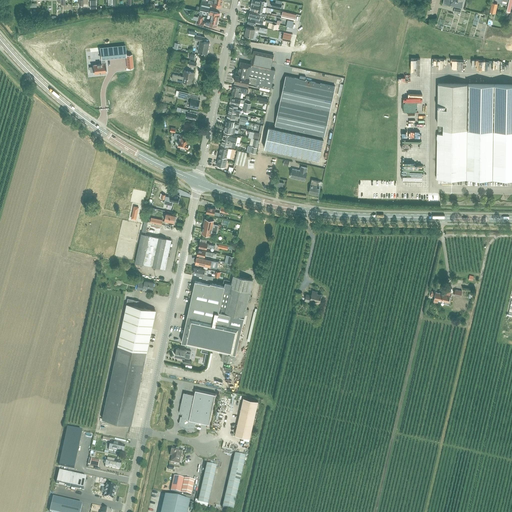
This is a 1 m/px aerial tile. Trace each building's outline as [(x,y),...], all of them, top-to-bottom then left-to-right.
[(251,9),(257,11),(262,12),(264,7),(252,4),(251,9)] [(212,16),(211,18),(219,20),(220,16),(218,15),(219,13),(209,11),(210,8),(202,6),(201,10),(208,12),(208,15),(212,16)] [(283,11),(281,16),(295,19),(297,14),(283,11)] [(264,21),(264,18),(260,17),(261,14),(250,12),(249,17),(264,21)] [(218,24),(219,20),(211,18),(211,22),(206,21),(205,24),(216,26),(216,24),(218,24)] [(247,29),(245,35),(250,36),(250,35),(254,36),(255,29),(260,30),(261,27),(253,25),(252,28),(248,27),(248,29),(247,29)] [(195,40),(200,41),(198,51),(207,54),(210,42),(204,41),(205,37),(196,35),(195,40)] [(105,59),(126,57),(127,68),(133,67),(132,54),(126,55),(125,45),(100,47),(102,64),(93,65),(93,67),(89,67),(90,72),(93,72),(94,73),(106,72),(106,64),(105,64),(105,59)] [(236,75),(235,82),(248,85),(248,84),(271,89),(275,70),(271,69),(274,55),(254,51),(251,64),(241,62),(238,75),(236,75)] [(409,58),(409,78),(414,78),(415,72),(418,72),(418,75),(427,75),(427,58),(409,58)] [(442,58),(441,72),(451,73),(452,59),(442,58)] [(464,59),(463,72),(471,73),(471,59),(464,59)] [(172,79),(184,82),(190,83),(192,77),(193,77),(194,73),(185,70),(184,75),(185,75),(185,76),(173,74),(172,79)] [(286,76),(276,125),(275,128),(269,127),(264,148),(319,160),(335,86),(286,76)] [(437,134),(437,179),(467,179),(511,180),(511,84),(468,84),(438,84),(438,124),(443,124),(443,134),(437,134)] [(234,86),(232,95),(237,96),(241,97),(242,93),(246,94),(248,89),(245,88),(234,86)] [(199,95),(179,91),(177,90),(176,95),(178,96),(178,97),(191,100),(189,106),(198,108),(200,99),(198,99),(199,95)] [(401,111),(425,112),(425,105),(418,105),(418,103),(401,102),(401,111)] [(230,105),(229,111),(240,113),(241,110),(237,109),(238,106),(230,105)] [(181,113),(188,114),(187,117),(196,120),(197,114),(189,112),(189,110),(182,108),(181,113)] [(226,125),(236,127),(238,128),(239,125),(234,124),(235,121),(227,119),(226,125)] [(236,127),(226,125),(224,131),(234,133),(236,127)] [(401,132),(401,140),(413,140),(423,140),(423,138),(418,138),(418,137),(424,137),(424,132),(420,132),(420,134),(415,134),(415,131),(411,131),(411,135),(408,135),(408,132),(401,132)] [(190,147),(190,145),(190,144),(189,144),(190,143),(189,143),(190,138),(182,136),(182,135),(175,133),(174,138),(179,139),(178,141),(179,141),(178,146),(181,146),(181,149),(185,150),(185,147),(188,148),(188,147),(189,148),(189,147),(190,147)] [(224,133),(223,139),(236,142),(237,139),(238,136),(224,133)] [(236,142),(223,139),(221,144),(229,146),(231,146),(231,147),(232,147),(233,141),(236,142)] [(228,157),(227,157),(229,148),(226,148),(221,146),(217,164),(226,166),(228,157)] [(406,165),(405,162),(425,161),(425,157),(405,157),(400,157),(400,161),(402,161),(402,165),(406,165)] [(307,172),(308,168),(301,166),(300,170),(293,169),(291,176),(298,178),(298,179),(305,180),(307,172)] [(424,174),(417,175),(417,169),(410,169),(410,184),(424,184),(424,174)] [(404,170),(404,174),(401,174),(401,178),(410,178),(409,170),(404,170)] [(312,179),(310,190),(309,193),(319,195),(320,188),(317,188),(319,181),(312,179)] [(162,194),(161,198),(165,199),(164,203),(172,205),(173,201),(178,202),(180,196),(171,194),(170,197),(166,196),(166,195),(162,194)] [(215,212),(216,209),(208,207),(206,213),(214,215),(214,214),(219,215),(220,213),(215,212)] [(166,213),(165,221),(169,222),(169,221),(174,222),(174,221),(175,221),(176,221),(176,217),(176,216),(175,216),(175,215),(166,213)] [(205,218),(202,233),(211,235),(211,231),(217,233),(218,228),(220,229),(221,225),(219,224),(218,225),(213,224),(214,221),(205,218)] [(165,269),(171,240),(145,234),(148,221),(145,220),(135,262),(165,269)] [(207,240),(201,239),(199,247),(207,249),(207,246),(214,248),(215,245),(208,243),(206,243),(207,240)] [(195,264),(210,267),(217,269),(219,262),(197,257),(195,264)] [(203,277),(202,279),(213,281),(214,278),(212,277),(207,275),(208,270),(195,267),(193,273),(197,274),(197,276),(203,277)] [(223,285),(212,283),(213,281),(202,279),(202,282),(195,280),(193,288),(192,288),(192,291),(193,291),(187,315),(188,315),(182,342),(211,348),(223,351),(221,359),(234,362),(242,328),(245,317),(245,315),(246,309),(253,279),(233,275),(231,284),(229,283),(230,280),(224,279),(223,285)] [(148,287),(153,289),(154,283),(145,281),(144,283),(139,281),(137,289),(147,291),(148,287)] [(311,300),(319,302),(321,294),(317,293),(318,292),(313,290),(311,295),(306,294),(305,300),(310,302),(311,300)] [(438,300),(449,302),(451,292),(447,291),(446,294),(435,292),(432,291),(430,296),(434,297),(434,299),(434,301),(437,302),(438,300)] [(125,303),(101,418),(131,425),(155,310),(137,306),(125,303)] [(191,351),(186,350),(177,348),(175,355),(190,358),(191,351)] [(182,427),(189,429),(189,427),(194,428),(196,421),(209,424),(216,394),(195,390),(194,395),(184,392),(182,402),(181,402),(180,406),(181,406),(179,413),(182,414),(182,416),(181,416),(179,422),(180,422),(182,427)] [(258,401),(243,398),(235,435),(250,438),(258,401)] [(67,428),(66,434),(81,437),(82,431),(67,428)] [(66,434),(64,440),(79,444),(81,437),(66,434)] [(64,440),(63,447),(78,450),(79,444),(64,440)] [(108,450),(123,453),(124,446),(122,445),(122,444),(110,442),(108,450)] [(63,447),(61,453),(76,456),(78,450),(63,447)] [(182,450),(171,448),(170,455),(172,456),(172,458),(171,458),(170,462),(178,464),(180,458),(182,450)] [(61,453),(60,459),(75,463),(76,456),(61,453)] [(235,454),(233,462),(244,465),(245,457),(235,454)] [(105,467),(119,470),(121,462),(118,462),(118,460),(107,458),(105,467)] [(60,459),(59,466),(74,469),(75,463),(60,459)] [(98,467),(99,460),(91,459),(90,465),(90,466),(98,467)] [(233,462),(231,468),(242,471),(244,465),(233,462)] [(205,471),(215,473),(216,467),(207,464),(205,471)] [(241,477),(242,471),(231,468),(230,474),(241,477)] [(203,478),(213,480),(215,473),(205,471),(203,478)] [(59,472),(56,484),(83,490),(86,478),(59,472)] [(230,474),(229,480),(240,482),(241,477),(230,474)] [(194,481),(173,476),(170,491),(191,496),(194,481)] [(203,478),(202,483),(212,486),(213,480),(203,478)] [(229,480),(227,486),(238,488),(240,482),(229,480)] [(212,486),(202,483),(201,489),(211,492),(212,486)] [(102,488),(101,493),(104,493),(103,498),(113,500),(115,487),(106,485),(105,489),(102,488)] [(227,486),(226,493),(236,496),(238,488),(227,486)] [(201,489),(199,496),(209,498),(211,492),(201,489)] [(226,493),(224,501),(235,503),(236,496),(226,493)] [(160,511),(186,511),(189,502),(165,496),(160,511)] [(199,496),(198,503),(208,505),(209,498),(199,496)] [(52,498),(49,511),(80,511),(82,505),(52,498)] [(224,501),(222,508),(233,511),(235,503),(224,501)]
